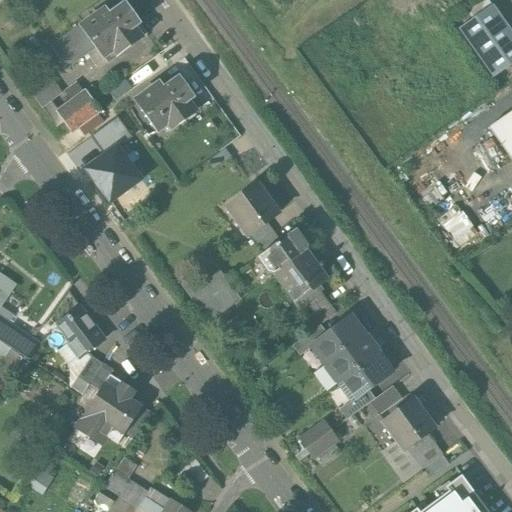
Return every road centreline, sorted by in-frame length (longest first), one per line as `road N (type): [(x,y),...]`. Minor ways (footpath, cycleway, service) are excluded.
road 1 (residential): [(160,0),(511,492)]
road 2 (residential): [(25,156),(257,453)]
